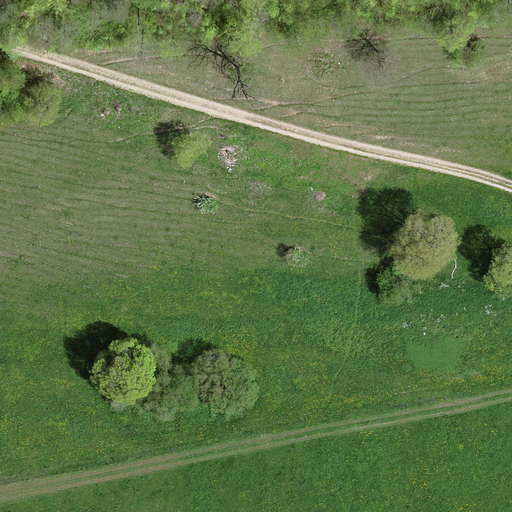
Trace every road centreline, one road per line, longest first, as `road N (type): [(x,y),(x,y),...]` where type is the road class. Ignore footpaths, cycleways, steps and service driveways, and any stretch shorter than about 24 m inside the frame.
road 1 (track): [(0,40),(244,116),(511,186)]
road 2 (track): [(511,368),(0,484)]
